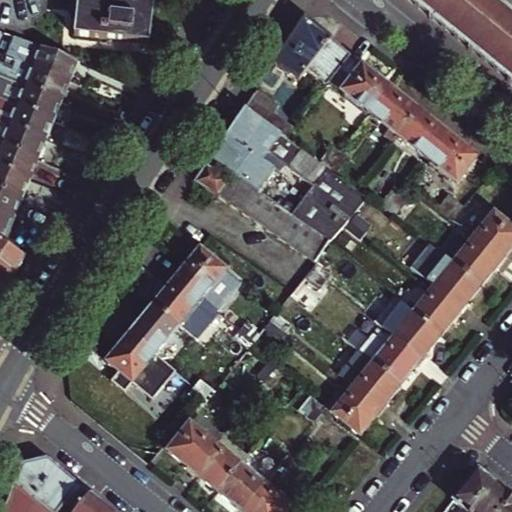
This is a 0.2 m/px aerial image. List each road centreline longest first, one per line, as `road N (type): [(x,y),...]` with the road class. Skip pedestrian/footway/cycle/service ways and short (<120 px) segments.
road 1 (tertiary): [(258,0),(5,389)]
road 2 (residential): [(5,389),(155,511)]
road 3 (residential): [(511,116),(364,0)]
road 4 (residential): [(376,511),(458,414)]
